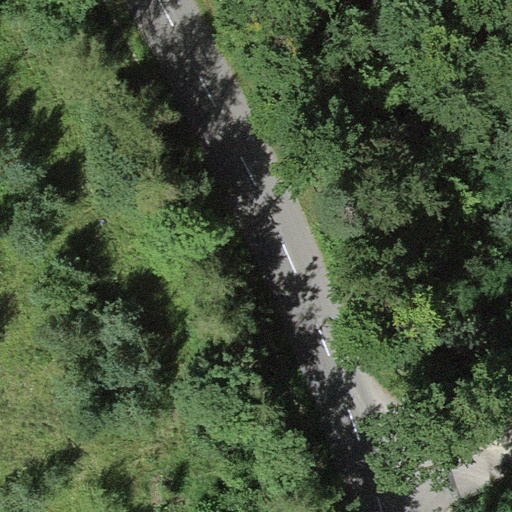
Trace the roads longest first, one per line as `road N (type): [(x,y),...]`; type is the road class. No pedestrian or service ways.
road 1 (secondary): [(161,0),(229,127),(316,325),(385,511)]
road 2 (track): [(373,470),(511,460)]
